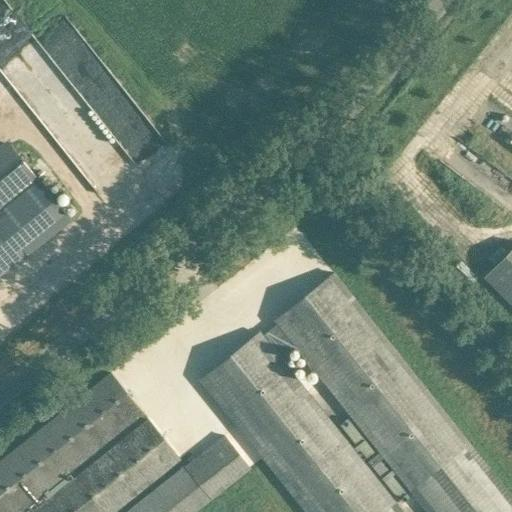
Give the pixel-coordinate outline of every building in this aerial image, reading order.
[(116,100),(125,93),(71,18),(42,39),(128,158),(147,144),(116,100)] [(0,272),(69,217),(4,138),(0,142),(0,272)] [(511,245),(482,276),(511,305),(511,245)] [(262,337),(259,333),(200,379),(305,511),(403,511),(272,348),(287,336),(426,511),(511,511),(511,496),(334,273),(275,320),(278,323),(262,337)] [(0,511),(15,511),(142,412),(111,373),(0,461),(0,511)] [(148,419),(30,511),(196,511),(251,470),(224,433),(124,511),(112,511),(179,458),(148,419)]
